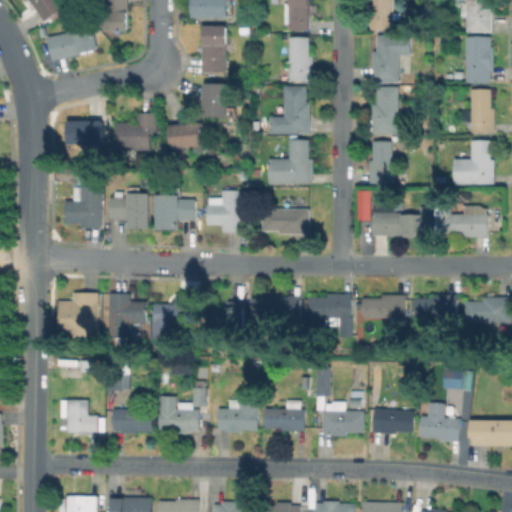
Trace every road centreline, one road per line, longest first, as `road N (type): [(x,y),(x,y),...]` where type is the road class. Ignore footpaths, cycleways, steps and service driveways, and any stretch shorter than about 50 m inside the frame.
road 1 (residential): [(32,464),(327,468),(511,483)]
road 2 (residential): [(343,266),(343,0)]
road 3 (residential): [(249,264),(511,262)]
road 4 (residential): [(30,511),(32,293)]
road 5 (residential): [(32,257),(249,264)]
road 6 (residential): [(24,95),(146,73),(162,43),(161,0)]
road 7 (residential): [(32,293),(24,95)]
